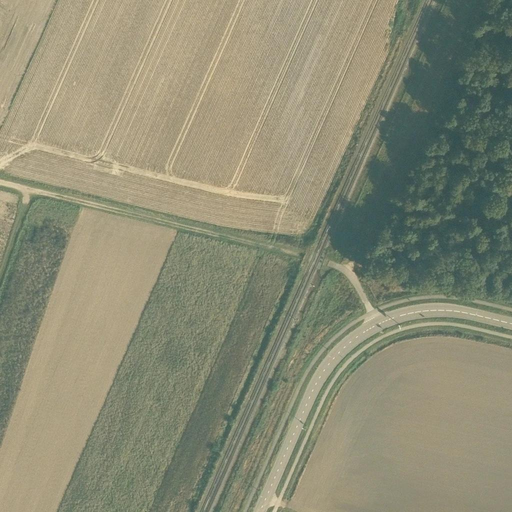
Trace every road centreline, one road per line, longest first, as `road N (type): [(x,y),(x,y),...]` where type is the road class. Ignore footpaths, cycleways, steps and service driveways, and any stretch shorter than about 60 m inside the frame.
road 1 (tertiary): [(511,323),(422,310),(358,336),(312,389),(259,511)]
road 2 (track): [(0,183),(298,254)]
road 3 (track): [(348,274),(433,109),(476,0)]
